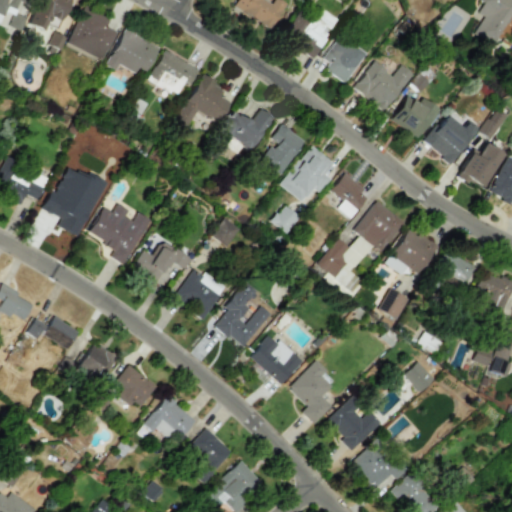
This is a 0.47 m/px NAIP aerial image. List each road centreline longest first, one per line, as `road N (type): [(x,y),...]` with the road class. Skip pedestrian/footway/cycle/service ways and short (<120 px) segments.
road 1 (residential): [(144,0),(268,75),(460,219),(511,243)]
road 2 (residential): [(0,239),(166,347),(258,427),(337,511)]
